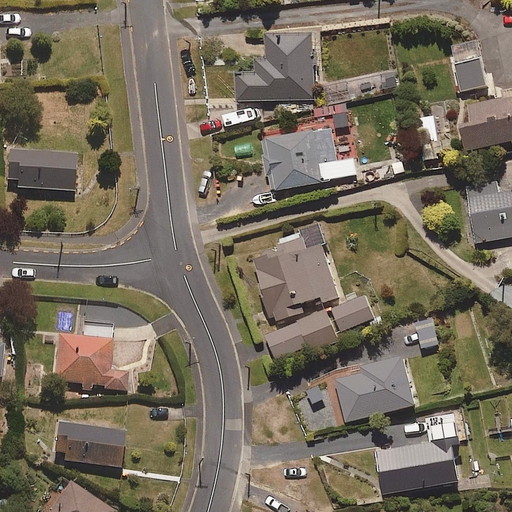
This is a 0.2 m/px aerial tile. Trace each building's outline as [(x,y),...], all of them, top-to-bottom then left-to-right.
[(312,99),(311,32),(266,33),(266,58),(255,58),(255,72),(236,72),(237,100),(312,99)] [(459,91),(486,86),(477,40),(450,45),(459,91)] [(465,150),(511,139),(511,85),(499,88),(501,97),(463,105),(467,125),(460,127),(465,150)] [(420,143),(437,140),(433,116),(416,118),(420,143)] [(353,158),(337,161),(330,126),(262,139),(271,191),(356,175),(353,158)] [(76,191),(78,155),(11,150),(9,178),(21,178),(20,187),(76,191)] [(511,189),(499,192),(497,180),(465,185),(475,243),(511,236),(511,189)] [(302,308),(337,298),(317,223),(299,228),(304,247),(253,260),(269,322),(304,313),(302,308)] [(334,334),(374,319),(364,295),(265,334),(275,359),(307,346),(309,351),(337,340),(334,334)] [(421,348),(438,343),(432,320),(415,325),(421,348)] [(112,371),(115,326),(89,325),(88,336),(57,334),(54,381),(107,384),(107,389),(128,390),(129,372),(112,371)] [(414,404),(401,355),(330,374),(343,423),(414,404)] [(452,445),(457,444),(452,411),(425,416),(430,443),(375,452),(382,494),(458,481),(452,445)] [(122,468),(127,432),(60,422),(55,458),(122,468)] [(117,511),(118,511),(71,481),(50,511),(117,511)]
